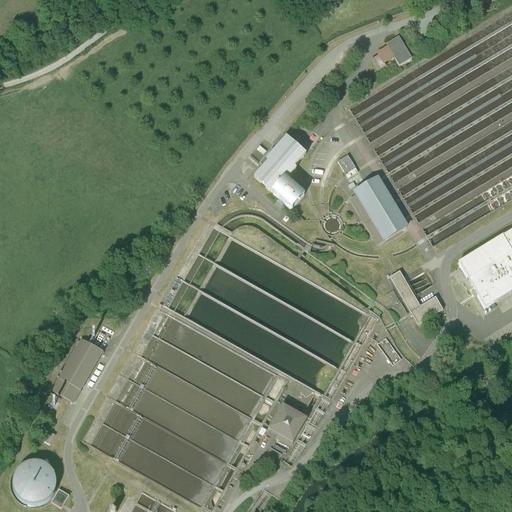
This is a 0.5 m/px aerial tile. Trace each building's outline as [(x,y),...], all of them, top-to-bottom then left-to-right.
[(398,65),(410,59),(397,37),(388,43),(389,45),(395,55),(393,56),(398,65)] [(386,67),(383,62),(393,56),(395,55),(389,45),(376,53),(378,55),(370,60),(377,72),(386,67)] [(307,195),(289,179),(298,168),(296,166),(308,153),(288,135),(267,158),(269,160),(255,176),(293,210),(307,195)] [(404,227),(375,178),(353,192),(355,195),(382,240),(404,227)] [(382,240),(355,195),(348,199),(375,244),(382,240)] [(511,231),(458,264),(468,280),(470,279),(479,294),(477,295),(484,308),(511,291),(511,231)] [(434,297),(418,306),(398,271),(388,277),(417,325),(441,309),(434,297)] [(393,291),(386,295),(393,306),(399,302),(393,291)] [(51,392),(73,405),(103,353),(81,340),(51,392)] [(283,406),(269,431),(278,436),(293,444),(295,445),(309,421),(283,406)] [(291,449),(293,444),(278,436),(275,440),(291,449)] [(49,503),(54,497),(56,492),(57,484),(53,474),(48,468),(41,464),(32,463),(24,465),(18,470),(13,477),(11,484),(12,492),(14,496),(18,502),(24,506),(32,508),(42,507),(49,503)] [(69,497),(59,491),(51,504),(61,510),(69,497)]
